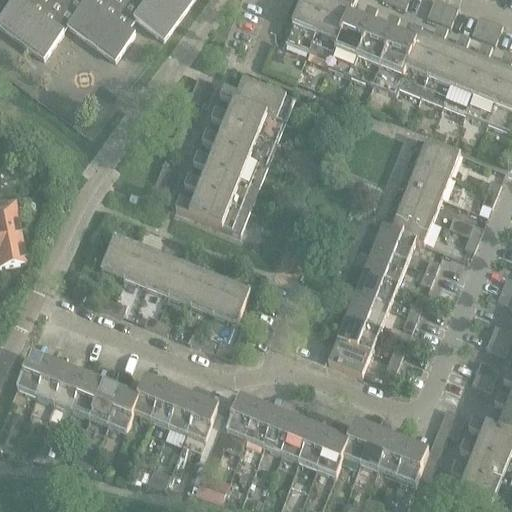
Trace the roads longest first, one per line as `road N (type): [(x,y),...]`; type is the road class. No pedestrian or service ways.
road 1 (residential): [(32,305),(220,383),(270,372),(307,377),(409,418),(425,408),(511,189)]
road 2 (residential): [(32,305),(85,197),(229,0)]
